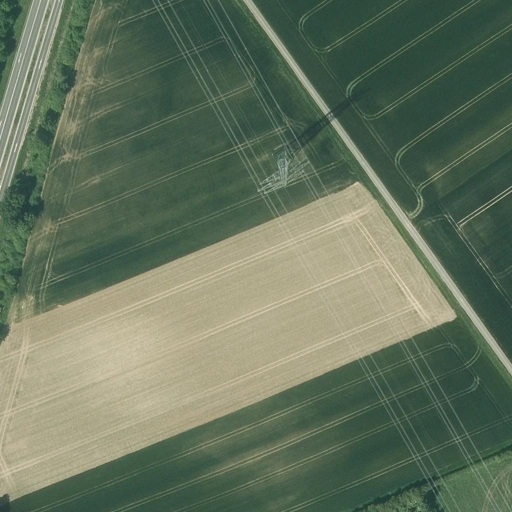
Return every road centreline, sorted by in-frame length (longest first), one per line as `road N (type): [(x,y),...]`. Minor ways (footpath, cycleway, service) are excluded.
road 1 (track): [(511,367),(248,0)]
road 2 (primary): [(0,182),(57,0)]
road 3 (track): [(511,443),(346,511)]
